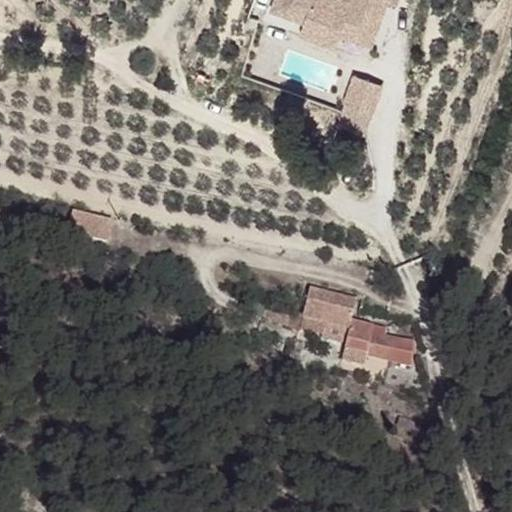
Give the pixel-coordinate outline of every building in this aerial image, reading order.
[(273,0),(270,11),(303,22),(300,30),(372,53),(388,0),(392,0),(400,2),(401,0),(273,0)] [(354,73),(344,104),(372,114),(383,82),(354,73)] [(84,214),(82,235),(109,239),(112,218),(84,214)] [(356,303),(310,292),(303,319),(331,326),(350,330),(352,322),(356,303)] [(511,307),(496,299),(485,317),(505,330),(511,315),(511,307)] [(331,326),(303,319),(300,331),(328,337),(331,326)] [(376,328),(352,322),(350,330),(345,350),(363,355),(367,333),(375,334),(376,328)] [(384,330),(376,328),(375,334),(383,336),(384,330)] [(375,334),(367,333),(363,355),(366,356),(387,361),(392,338),(383,336),(375,334)] [(414,343),(392,338),(387,361),(410,366),(414,343)] [(363,355),(345,350),(343,364),(363,370),(366,356),(363,355)] [(230,452),(221,447),(218,456),(219,459),(222,462),(227,460),(230,452)]
